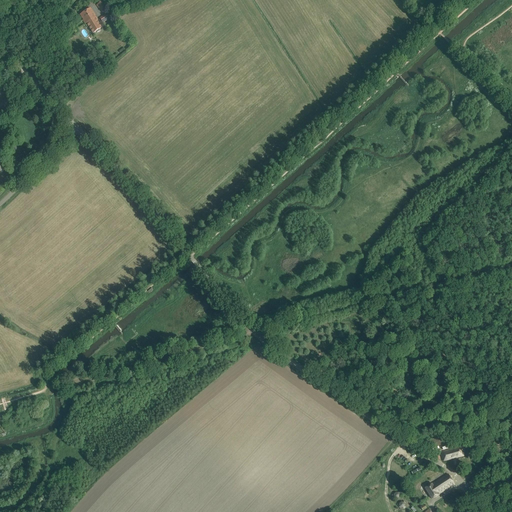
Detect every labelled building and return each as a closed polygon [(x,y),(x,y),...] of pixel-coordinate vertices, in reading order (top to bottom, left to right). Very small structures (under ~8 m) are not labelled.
[(101,2),(97,5),(103,11),(106,8),(101,2)] [(96,17),(93,13),(91,8),(80,15),(86,23),(87,23),(93,33),(102,27),(95,17),(96,17)] [(108,13),(100,17),(102,22),(111,18),(108,13)] [(67,46),(62,51),(65,55),(70,50),(67,46)] [(5,94),(2,98),(0,99),(0,108),(3,111),(12,102),(5,94)] [(41,109),(36,117),(41,121),(46,112),(41,109)] [(20,151),(17,148),(14,145),(11,147),(18,154),(20,151)] [(461,446),(445,451),(441,452),(443,461),(464,456),(461,446)] [(432,484),(428,486),(425,488),(432,499),(439,495),(438,494),(454,484),(448,474),(432,484)]
